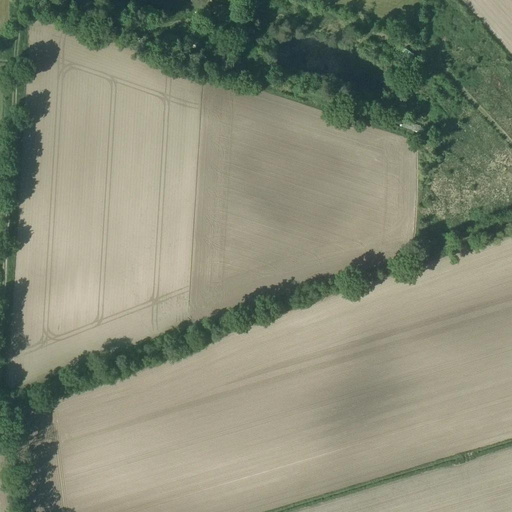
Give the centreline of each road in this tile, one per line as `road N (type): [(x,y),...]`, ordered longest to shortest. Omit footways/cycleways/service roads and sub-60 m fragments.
road 1 (track): [(0,401),(22,0)]
road 2 (track): [(511,147),(427,56)]
